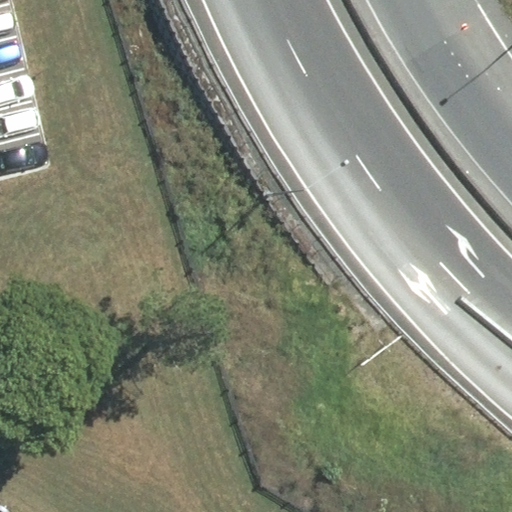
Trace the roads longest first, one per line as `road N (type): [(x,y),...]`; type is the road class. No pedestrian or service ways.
road 1 (motorway): [(511,335),(471,299),(336,137),(264,0)]
road 2 (motorway): [(427,0),(511,128)]
